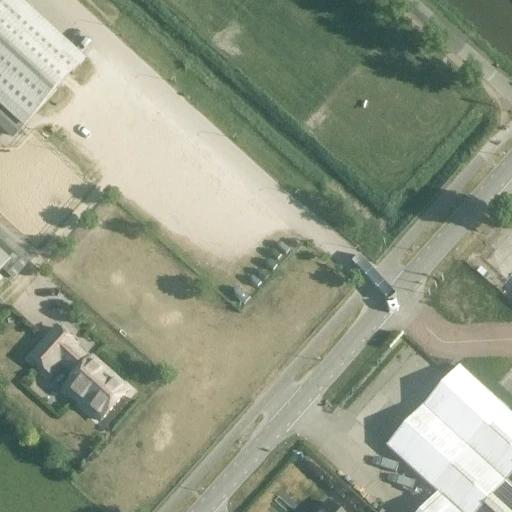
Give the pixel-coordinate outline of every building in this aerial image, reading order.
[(0,0),(0,103),(25,127),(84,62),(15,0),(0,0)] [(0,107),(0,123),(15,137),(23,128),(0,107)] [(0,253),(10,262),(18,253),(0,236),(0,253)] [(0,272),(9,263),(0,255),(0,272)] [(128,392),(91,359),(88,362),(72,347),(75,344),(58,330),(31,359),(48,374),(60,360),(77,375),(64,389),(102,422),(128,392)] [(511,511),(511,414),(460,367),(386,448),(438,495),(421,511),(511,511)]
